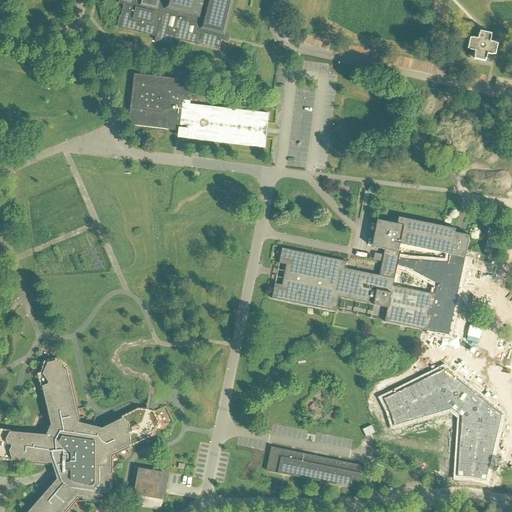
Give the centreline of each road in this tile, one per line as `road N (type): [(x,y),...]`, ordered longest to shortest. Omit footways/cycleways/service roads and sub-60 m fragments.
road 1 (unclassified): [(244,302),(269,173),(130,156),(89,59)]
road 2 (unclassified): [(207,505),(372,502),(463,491),(500,498)]
road 3 (residential): [(279,0),(281,42),(511,95)]
road 4 (unclassified): [(207,505),(244,302)]
road 5 (unclassified): [(244,302),(373,328)]
